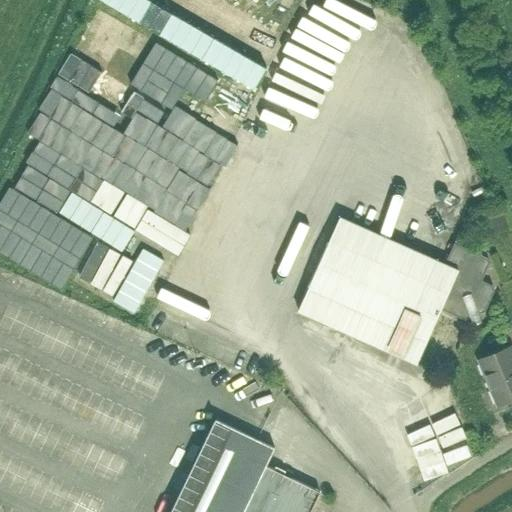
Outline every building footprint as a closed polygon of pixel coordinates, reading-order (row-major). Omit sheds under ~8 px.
[(474,180),(483,206),(493,202),(485,177),(474,180)] [(507,228),(500,211),(482,218),(489,235),(507,228)] [(444,264),(339,217),(297,311),(416,364),(440,309),(464,320),(470,317),(471,321),(479,318),(478,314),(484,312),(494,291),(492,285),(481,281),(489,263),(487,258),(453,243),(444,264)] [(7,331),(23,336),(27,327),(10,321),(7,331)] [(511,399),(511,351),(510,347),(478,361),(497,406),(511,399)] [(170,511),(309,511),(319,492),(265,466),(274,448),(215,420),(170,511)] [(103,511),(107,504),(93,497),(86,511),(103,511)]
